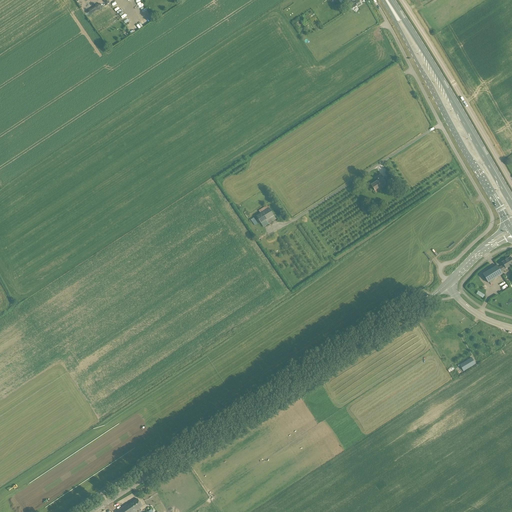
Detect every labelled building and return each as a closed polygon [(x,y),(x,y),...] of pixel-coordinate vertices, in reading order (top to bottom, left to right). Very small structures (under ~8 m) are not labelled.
[(375,191),(382,187),(382,188),(387,185),(380,175),(376,178),(377,180),(371,185),(375,191)] [(259,211),(261,214),(256,216),(261,224),(274,216),(269,208),(267,205),(259,211)] [(511,265),(511,259),(510,257),(502,262),(504,265),(498,268),(497,266),(483,274),(488,283),(502,274),(501,272),(511,265)] [(459,365),(464,372),(476,364),(472,358),(459,365)] [(135,511),(142,507),(137,499),(132,502),(117,511),(135,511)]
